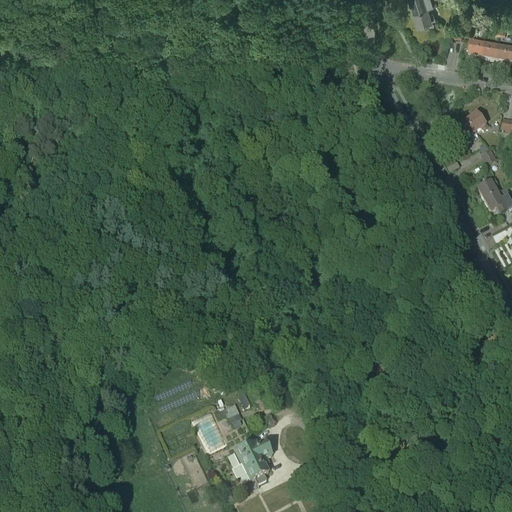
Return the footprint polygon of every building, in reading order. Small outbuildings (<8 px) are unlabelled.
[(433,0),(407,0),(412,13),(427,8),(436,6),(433,0)] [(429,16),(427,8),(412,13),(416,26),(434,20),(433,14),(429,16)] [(456,31),(454,42),(460,43),(462,32),(456,31)] [(481,60),(483,47),(469,44),(467,58),(481,60)] [(483,47),(481,60),(494,63),(497,49),(483,47)] [(510,52),(497,49),(494,63),(508,65),(510,52)] [(465,123),(475,135),(480,131),(483,134),(488,130),(475,114),(465,123)] [(475,135),(465,123),(454,131),(466,146),(471,142),(469,140),(475,135)] [(490,152),(482,157),(480,158),(486,169),(497,163),(494,157),(490,152)] [(449,175),(459,170),(457,165),(446,170),(449,175)] [(483,203),(497,195),(493,189),(496,187),(494,182),(477,191),(483,203)] [(501,202),(497,195),(483,203),(490,215),(507,205),(504,200),(501,202)] [(250,407),(244,396),(239,398),(244,409),(250,407)] [(241,422),(235,408),(215,417),(218,422),(226,418),(230,427),(231,427),(233,431),(242,427),(239,422),(241,422)] [(256,449),(254,445),(235,455),(233,456),(239,468),(241,466),(250,484),(254,482),(257,487),(266,483),(263,478),(268,476),(261,463),(271,458),(265,445),(256,449)] [(218,501),(221,508),(232,503),(229,496),(218,501)]
